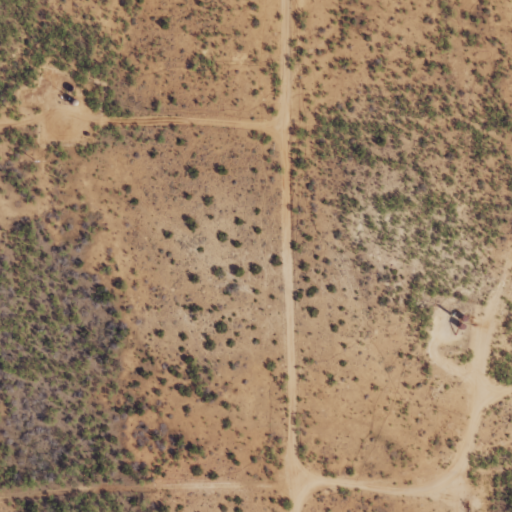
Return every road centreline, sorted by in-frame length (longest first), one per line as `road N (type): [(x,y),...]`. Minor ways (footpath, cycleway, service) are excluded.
road 1 (track): [(423,511),(310,407),(287,0)]
road 2 (track): [(511,168),(483,160),(318,164),(153,133),(89,90),(86,0)]
road 3 (track): [(0,157),(43,161),(310,407),(315,511)]
road 4 (track): [(429,511),(511,277)]
